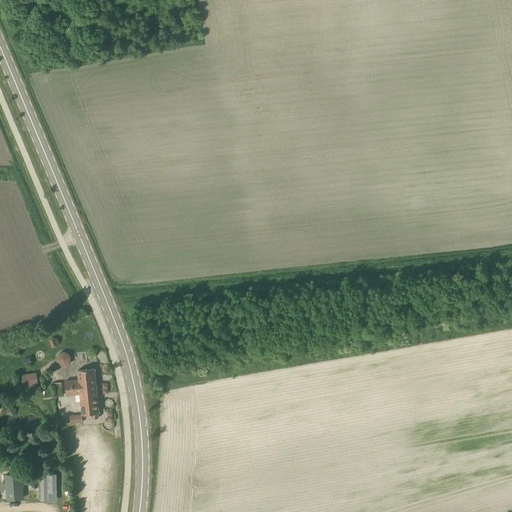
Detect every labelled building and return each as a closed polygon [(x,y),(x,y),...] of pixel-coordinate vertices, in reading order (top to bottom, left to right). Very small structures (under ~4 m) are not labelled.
[(55,337),(49,339),(52,348),(58,346),(55,337)] [(56,358),(56,359),(56,360),(56,361),(57,362),(57,363),(58,364),(59,365),(60,365),(60,366),(61,366),(62,366),(63,366),(64,366),(65,366),(66,366),(67,366),(67,365),(68,365),(69,364),(70,363),(70,362),(71,361),(71,360),(71,359),(71,358),(71,357),(70,356),(70,355),(69,354),(68,353),(67,353),(67,352),(66,352),(65,352),(64,352),(63,352),(62,352),(61,352),(60,352),(60,353),(59,353),(58,354),(57,355),(57,356),(56,357),(56,358)] [(31,356),(22,360),(25,366),(33,362),(31,356)] [(93,418),(98,418),(98,413),(99,413),(94,369),(78,370),(79,380),(65,381),(66,395),(80,394),(82,414),(92,413),(93,418)] [(17,386),(36,385),(36,372),(16,373),(17,386)] [(9,406),(6,413),(14,416),(16,409),(9,406)] [(69,423),(82,421),(81,413),(68,415),(69,423)] [(23,498),(21,474),(5,475),(7,500),(23,498)]
